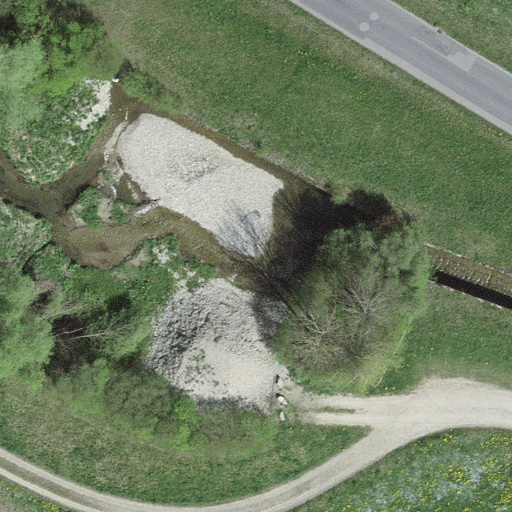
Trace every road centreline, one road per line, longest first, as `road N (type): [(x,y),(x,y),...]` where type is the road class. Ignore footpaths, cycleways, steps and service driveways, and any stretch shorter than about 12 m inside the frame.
road 1 (track): [(511,411),(482,407),(419,418),(254,511)]
road 2 (track): [(159,343),(312,420),(419,418)]
road 3 (tertiary): [(343,0),(511,101)]
road 4 (track): [(120,511),(0,463)]
